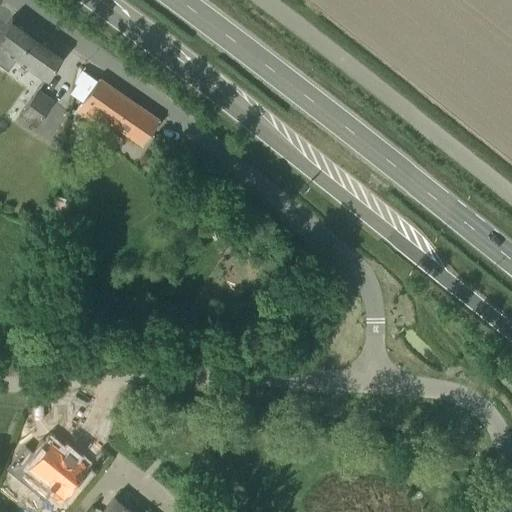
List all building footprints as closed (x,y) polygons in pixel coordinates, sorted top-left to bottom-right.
[(63,54),(11,17),(0,33),(0,64),(7,70),(15,59),(44,79),(63,54)] [(159,120),(98,78),(72,113),(95,130),(104,118),(140,144),(159,120)] [(33,127),(54,100),(39,89),(18,116),(33,127)] [(208,203),(217,191),(192,172),(183,185),(208,203)] [(43,491),(46,487),(61,499),(87,467),(74,457),(72,460),(50,442),(49,444),(42,439),(31,453),(37,458),(30,467),(23,475),(24,481),(37,492),(43,491)] [(132,511),(114,497),(102,511),(103,511),(132,511)]
